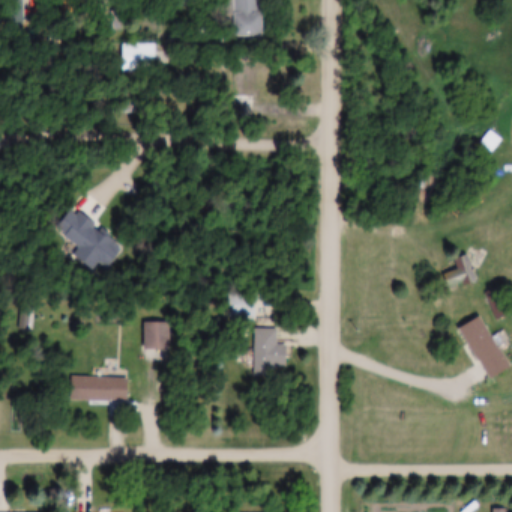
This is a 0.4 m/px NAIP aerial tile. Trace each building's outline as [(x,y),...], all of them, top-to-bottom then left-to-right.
[(95,0),(96,25),(107,25),(107,0),(95,0)] [(259,0),(232,0),(232,37),(259,37),(259,0)] [(154,71),(154,45),(121,45),(121,71),(154,71)] [(254,122),(255,64),(231,64),(231,122),(254,122)] [(137,102),(121,102),(121,112),(137,112),(137,102)] [(74,256),(94,270),(99,263),(107,269),(121,250),(91,227),(83,238),(70,228),(64,236),(80,248),(74,256)] [(449,290),(476,278),(465,255),(453,261),(456,269),(442,275),(449,290)] [(228,319),(253,319),(253,295),(228,295),(228,319)] [(509,368),(480,316),(458,328),(488,381),(509,368)] [(144,323),(144,360),(168,360),(168,323),(144,323)] [(253,376),(275,377),(275,368),(285,368),(285,346),(276,346),(276,329),(253,329),(253,376)] [(71,402),(127,402),(127,377),(71,377),(71,402)]
